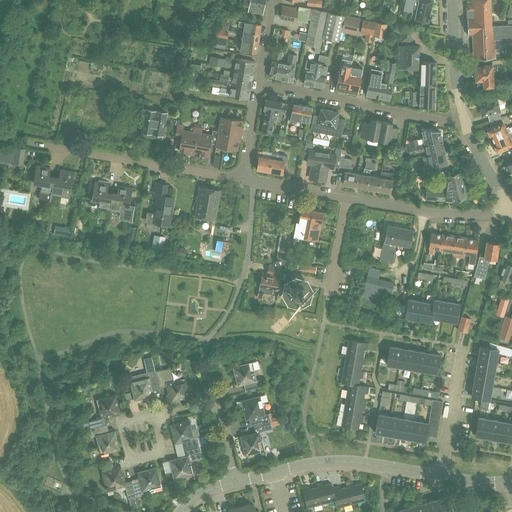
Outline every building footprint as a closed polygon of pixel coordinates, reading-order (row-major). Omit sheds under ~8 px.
[(263,14),(264,0),(243,0),(243,5),(249,6),(248,11),(263,14)] [(401,0),(400,7),(401,7),(411,9),(411,10),(411,11),(413,0),(401,0)] [(414,21),(428,24),(433,0),(416,0),(418,0),(414,21)] [(495,39),(511,38),(511,18),(508,19),(509,25),(491,26),(491,12),(490,0),(472,0),(473,0),(474,0),(474,5),(468,5),(469,10),(467,10),(468,35),(472,35),(473,59),(495,58),(495,39)] [(283,5),(280,17),(308,22),(310,8),(296,6),(295,7),(283,5)] [(319,48),(327,12),(313,8),(305,45),(319,48)] [(344,15),(328,12),(322,38),(339,41),(344,15)] [(349,33),(352,17),(345,15),(341,32),(349,33)] [(371,42),(373,35),(375,22),(363,19),(360,33),(367,34),(365,41),(371,42)] [(244,24),(243,31),(260,33),(261,24),(240,21),(239,23),(244,24)] [(375,22),(373,35),(384,37),(386,24),(375,22)] [(284,41),(288,41),(290,30),(283,29),(281,36),(285,37),(284,41)] [(400,30),(399,43),(410,43),(411,30),(400,30)] [(243,31),(242,40),(258,43),(260,33),(243,31)] [(217,47),(224,49),(226,40),(218,39),(217,47)] [(258,43),(242,40),(240,50),(257,53),(258,43)] [(345,56),(353,57),(356,43),(348,42),(345,56)] [(418,70),(419,46),(398,45),(397,68),(409,68),(409,70),(418,70)] [(270,76),(281,78),(285,63),(281,62),(282,52),(274,50),(270,76)] [(318,62),(313,84),(323,86),(325,74),(322,73),(324,63),(327,64),(328,56),(319,54),(317,62),(318,62)] [(210,55),(209,64),(224,67),(225,60),(226,58),(210,55)] [(184,73),(187,57),(178,56),(175,71),(184,73)] [(285,63),(281,78),(292,80),(296,57),(289,56),(288,63),(285,63)] [(236,58),(234,68),(253,72),(255,61),(236,58)] [(304,71),(306,71),(304,83),(313,84),(318,62),(317,62),(311,61),(311,60),(306,59),(304,71)] [(341,59),(336,89),(347,91),(350,76),(349,76),(351,65),(352,65),(353,61),(341,59)] [(187,68),(199,70),(200,62),(188,60),(187,68)] [(395,62),(388,61),(384,82),(380,81),(377,96),(389,99),(391,83),(395,62)] [(420,70),(420,83),(435,84),(435,81),(436,66),(436,61),(421,61),(420,70)] [(352,65),(350,76),(347,91),(357,93),(362,67),(352,65)] [(500,72),(499,65),(491,65),(485,65),(485,66),(475,67),(476,80),(477,80),(477,85),(484,85),(484,88),(493,87),(492,72),(500,72)] [(224,69),(223,72),(223,74),(224,75),(251,80),(253,72),(234,68),(233,71),(224,69)] [(366,94),(377,96),(380,81),(376,81),(378,73),(370,71),(368,79),(369,79),(366,94)] [(177,75),(176,84),(184,85),(185,77),(177,75)] [(227,81),(221,80),(220,84),(250,89),(251,80),(224,75),(223,79),(227,80),(227,81)] [(220,84),(221,80),(214,79),(213,86),(220,87),(220,84)] [(189,80),(187,87),(197,89),(198,82),(189,80)] [(435,84),(420,83),(420,94),(435,95),(435,84)] [(250,89),(220,84),(220,87),(219,93),(229,96),(248,99),(250,89)] [(483,97),(483,101),(479,102),(480,107),(479,109),(480,112),(482,113),(482,115),(487,114),(499,111),(498,104),(506,103),(504,96),(503,92),(483,97)] [(435,103),(435,95),(420,94),(419,105),(435,108),(435,103)] [(283,120),(286,102),(265,99),(263,109),(265,109),(261,131),(271,133),(273,118),(283,120)] [(293,103),(290,118),(289,122),(295,123),(296,119),(301,120),(303,105),(293,103)] [(303,105),(301,120),(309,121),(309,122),(314,123),(316,107),(312,107),(303,105)] [(321,108),(318,123),(323,124),(321,130),(330,132),(331,126),(335,127),(339,112),(321,108)] [(162,140),(167,112),(145,109),(140,136),(162,140)] [(487,114),(488,120),(500,117),(499,111),(487,114)] [(219,131),(241,135),(242,131),(240,131),(242,120),(221,117),(219,131)] [(491,127),(502,121),(500,117),(488,120),(491,127)] [(367,138),(368,138),(367,142),(368,144),(377,145),(378,140),(381,120),(370,118),(370,122),(363,121),(361,133),(368,134),(367,138)] [(378,140),(388,142),(389,138),(396,140),(398,128),(391,126),(392,122),(381,120),(378,140)] [(402,120),(400,128),(407,130),(410,122),(402,120)] [(491,136),(493,140),(511,130),(511,125),(506,129),(502,121),(491,127),(487,129),(490,136),(491,136)] [(179,151),(194,153),(198,127),(194,127),(193,132),(183,130),(183,125),(177,124),(175,137),(181,138),(179,151)] [(198,127),(194,153),(208,156),(211,143),(217,144),(219,131),(213,130),(212,135),(201,133),(202,128),(198,127)] [(423,138),(424,143),(442,138),(440,131),(420,128),(423,138)] [(306,139),(308,132),(303,131),(303,129),(299,129),(298,135),(302,136),(302,138),(306,139)] [(511,130),(493,140),(495,144),(494,144),(497,152),(511,144),(511,142),(509,137),(511,135),(511,130)] [(219,131),(217,144),(216,146),(237,150),(239,138),(240,139),(241,135),(219,131)] [(417,144),(410,146),(406,147),(407,151),(417,149),(418,152),(426,150),(427,154),(444,150),(442,138),(424,143),(417,144)] [(308,158),(307,163),(312,164),(310,178),(318,179),(322,152),(312,150),(313,143),(306,142),(303,158),(308,158)] [(0,146),(0,160),(10,163),(23,165),(25,148),(12,146),(0,144),(0,146)] [(334,157),(340,158),(341,149),(336,148),(335,154),(322,152),(318,179),(326,180),(328,166),(333,167),(334,157)] [(350,165),(352,159),(344,157),(346,149),(341,149),(340,158),(339,167),(346,168),(343,184),(355,186),(357,173),(351,172),(352,165),(350,165)] [(259,158),(257,168),(269,171),(271,158),(261,156),(262,151),(258,150),(256,158),(259,158)] [(422,157),(424,167),(422,167),(423,174),(438,171),(437,167),(448,165),(444,150),(427,154),(427,156),(422,157)] [(271,158),(269,171),(282,173),(284,162),(286,163),(287,155),(272,153),(271,158)] [(357,173),(355,186),(367,188),(369,175),(370,169),(371,162),(366,161),(365,168),(364,168),(363,172),(358,171),(358,173),(357,173)] [(42,184),(40,191),(39,199),(49,201),(51,193),(54,177),(49,176),(50,168),(38,166),(34,183),(42,184)] [(54,177),(51,193),(62,195),(63,188),(70,190),(74,172),(61,170),(59,178),(54,177)] [(380,177),(378,189),(390,191),(392,182),(393,172),(381,170),(380,177)] [(421,196),(425,199),(454,201),(466,198),(460,171),(447,174),(447,175),(441,177),(440,189),(426,187),(421,196)] [(369,175),(367,188),(378,189),(380,177),(369,175)] [(99,207),(109,209),(112,193),(107,192),(108,184),(95,181),(92,199),(100,200),(99,207)] [(145,221),(153,222),(169,224),(174,197),(166,196),(168,185),(155,182),(152,196),(157,197),(154,212),(147,211),(145,221)] [(112,193),(109,209),(120,211),(119,219),(132,221),(134,206),(129,205),(132,188),(119,186),(118,194),(112,193)] [(215,219),(220,190),(200,186),(195,216),(215,219)] [(296,221),(294,235),(292,241),(301,243),(302,237),(305,223),(307,223),(308,219),(309,219),(311,210),(301,209),(298,222),(296,221)] [(302,237),(317,240),(322,213),(311,210),(309,219),(308,219),(307,223),(305,223),(302,237)] [(388,224),(384,242),(380,260),(392,262),(396,244),(397,244),(398,244),(398,247),(402,248),(403,245),(409,246),(412,229),(400,227),(388,224)] [(69,237),(71,228),(63,226),(61,235),(64,236),(69,237)] [(134,237),(136,227),(130,226),(128,236),(134,237)] [(435,248),(440,249),(442,234),(431,232),(428,247),(429,247),(428,253),(434,253),(435,248)] [(285,252),(289,234),(282,233),(279,251),(285,252)] [(442,233),(442,234),(440,249),(452,251),(455,235),(442,233)] [(163,252),(169,239),(161,235),(155,248),(163,252)] [(452,251),(451,256),(464,258),(467,238),(467,237),(455,235),(452,251)] [(467,238),(464,258),(469,258),(468,262),(475,262),(478,240),(467,238)] [(217,240),(215,251),(230,254),(232,242),(217,240)] [(487,241),(484,257),(479,256),(474,276),(484,278),(490,258),(496,259),(499,243),(487,241)] [(222,263),(222,253),(208,253),(208,263),(222,263)] [(312,266),(312,265),(298,263),(297,270),(311,272),(312,266)] [(511,265),(505,263),(499,278),(502,279),(499,286),(508,289),(511,278),(511,265)] [(262,271),(258,291),(257,297),(262,298),(263,292),(272,294),(273,288),(278,289),(282,268),(280,268),(274,267),(268,266),(267,272),(262,271)] [(389,304),(394,282),(379,278),(380,270),(378,270),(369,268),(362,297),(389,304)] [(310,301),(313,289),(307,278),(302,277),(295,275),(284,281),(281,293),(287,303),(299,307),(310,301)] [(451,277),(450,283),(466,286),(467,280),(451,277)] [(509,298),(502,296),(496,314),(503,316),(509,298)] [(406,317),(418,319),(421,301),(409,299),(406,317)] [(434,304),(432,317),(445,319),(447,302),(434,300),(434,304)] [(421,301),(418,319),(431,321),(432,317),(434,304),(421,301)] [(447,302),(445,319),(457,321),(460,304),(447,302)] [(264,305),(263,313),(273,315),(275,307),(264,305)] [(511,313),(511,317),(505,315),(498,337),(511,341),(511,337),(511,313)] [(467,332),(471,318),(462,316),(458,330),(467,332)] [(349,340),(346,354),(364,357),(365,349),(367,350),(368,343),(349,340)] [(511,346),(502,344),(501,351),(511,353),(511,346)] [(481,346),(479,358),(496,361),(498,349),(481,346)] [(387,364),(400,366),(403,349),(390,347),(387,364)] [(403,349),(400,366),(412,368),(415,351),(403,349)] [(415,351),(412,368),(425,370),(428,353),(415,351)] [(428,353),(425,370),(437,373),(440,355),(428,353)] [(346,354),(344,368),(364,372),(361,371),(362,364),(365,364),(366,358),(364,357),(346,354)] [(129,376),(130,382),(135,401),(153,396),(152,390),(159,388),(155,372),(156,372),(152,356),(143,358),(147,372),(129,376)] [(479,358),(477,371),(494,374),(496,361),(479,358)] [(233,366),(238,385),(244,384),(246,392),(262,388),(260,379),(257,380),(252,362),(233,366)] [(171,368),(156,372),(155,372),(159,388),(166,387),(170,402),(190,397),(185,378),(174,381),(171,368)] [(364,372),(344,368),(341,382),(349,384),(359,385),(360,378),(362,378),(364,372)] [(477,371),(474,383),(492,386),(494,374),(477,371)] [(389,379),(389,383),(388,389),(395,390),(396,384),(396,380),(389,379)] [(492,386),(474,383),(472,396),(489,399),(492,386)] [(349,384),(347,398),(366,402),(366,401),(364,401),(365,393),(367,394),(369,387),(359,385),(349,384)] [(422,389),(421,395),(427,396),(428,396),(438,397),(439,392),(429,390),(422,389)] [(89,422),(91,429),(107,425),(105,418),(121,414),(116,395),(97,400),(101,418),(89,422)] [(408,395),(406,401),(418,403),(420,397),(415,396),(408,395)] [(241,400),(246,419),(252,418),(254,425),(271,421),(269,413),(265,414),(261,396),(241,400)] [(347,398),(344,412),(363,416),(364,415),(361,415),(362,407),(365,408),(366,402),(347,398)] [(442,408),(443,401),(432,399),(431,405),(431,406),(442,408)] [(480,407),(488,408),(493,409),(495,403),(489,402),(481,401),(480,407)] [(344,412),(342,426),(359,429),(360,421),(362,422),(363,416),(344,412)] [(375,432),(388,434),(391,417),(378,415),(375,432)] [(391,417),(388,434),(400,437),(403,419),(391,417)] [(475,435),(488,438),(491,420),(478,418),(475,435)] [(403,419),(400,437),(413,439),(416,421),(403,419)] [(170,425),(175,444),(181,443),(183,450),(200,446),(198,438),(194,439),(190,420),(170,425)] [(275,421),(275,429),(293,428),(293,420),(275,421)] [(491,420),(488,438),(501,440),(504,422),(491,420)] [(256,433),(241,436),(245,455),(264,450),(260,432),(272,429),(271,421),(254,425),(256,433)] [(416,421),(413,439),(426,441),(427,435),(428,429),(429,424),(416,421)] [(511,423),(504,422),(501,440),(511,441),(511,423)] [(107,425),(91,429),(92,437),(96,436),(101,455),(120,450),(115,431),(109,432),(107,425)] [(185,457),(169,461),(174,480),(193,475),(189,456),(201,453),(200,446),(183,450),(185,457)] [(102,472),(107,491),(125,486),(129,499),(136,497),(132,481),(125,482),(121,467),(102,472)] [(139,479),(132,481),(136,497),(144,495),(143,492),(161,487),(157,468),(137,472),(139,479)] [(171,498),(172,498),(178,497),(174,481),(167,483),(171,498)] [(316,485),(317,488),(321,504),(335,500),(332,488),(331,484),(323,486),(322,483),(316,485)] [(352,483),(346,485),(351,504),(365,500),(361,483),(353,486),(352,483)] [(339,487),(332,488),(335,500),(337,508),(351,504),(346,485),(347,487),(339,489),(339,487)] [(321,504),(317,488),(309,490),(309,487),(302,489),(307,508),(321,504)] [(452,511),(448,497),(436,500),(439,511),(452,511)] [(439,511),(436,500),(424,504),(425,511),(439,511)]
